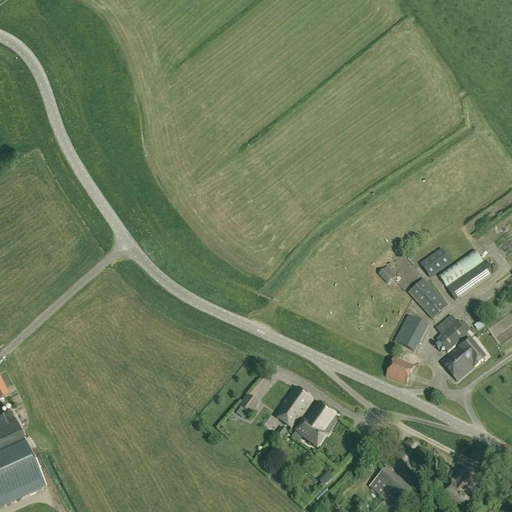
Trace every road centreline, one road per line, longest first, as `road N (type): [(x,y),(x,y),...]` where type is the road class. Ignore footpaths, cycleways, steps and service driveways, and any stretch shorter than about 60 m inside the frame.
road 1 (tertiary): [(311,357),(194,303),(146,267),(82,178),(27,52),(0,34)]
road 2 (residential): [(311,357),(393,421),(458,427)]
